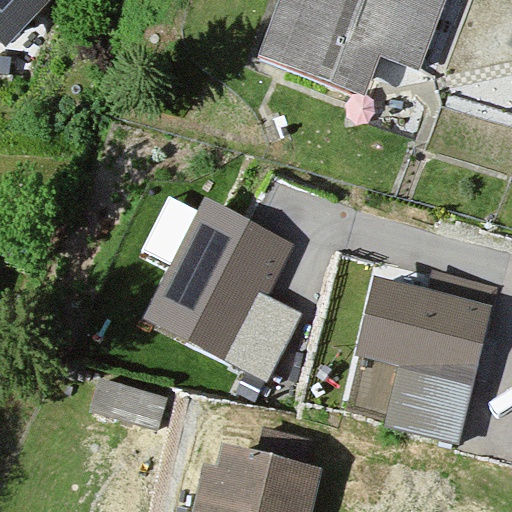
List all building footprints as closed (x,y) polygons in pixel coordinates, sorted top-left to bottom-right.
[(0,0),(0,53),(4,57),(59,0),(0,0)] [(434,0),(265,0),(245,59),(396,111),(434,0)] [(297,247),(208,204),(148,325),(268,383),(300,317),(269,302),(297,247)] [(490,311),(368,280),(349,355),(405,369),(470,387),(490,311)] [(470,387),(405,369),(388,431),(453,448),(470,387)] [(304,511),(312,482),(224,462),(220,480),(209,478),(200,511),(304,511)]
